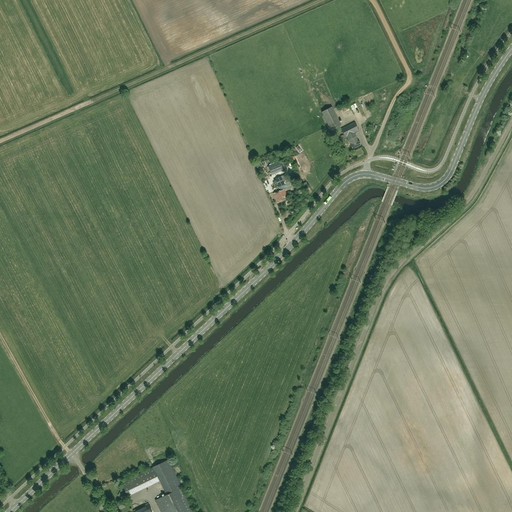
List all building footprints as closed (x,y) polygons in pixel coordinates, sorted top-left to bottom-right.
[(341,124),(332,107),(322,113),(331,130),(341,124)] [(353,149),(361,145),(359,141),(358,141),(357,139),(354,133),(359,131),(354,122),(341,129),(346,137),(347,136),(350,143),(351,145),(353,149)] [(278,162),(267,166),(270,172),(281,168),(278,162)] [(284,197),(287,196),(284,189),(286,189),(281,176),(276,178),(281,190),(273,193),(274,195),(277,203),(285,200),(284,197)] [(157,465),(153,467),(160,481),(166,495),(155,500),(160,511),(193,511),(175,474),(168,459),(157,465)] [(153,467),(121,482),(128,496),(160,481),(153,467)] [(152,511),(148,503),(132,511),(133,511),(132,511),(152,511)]
